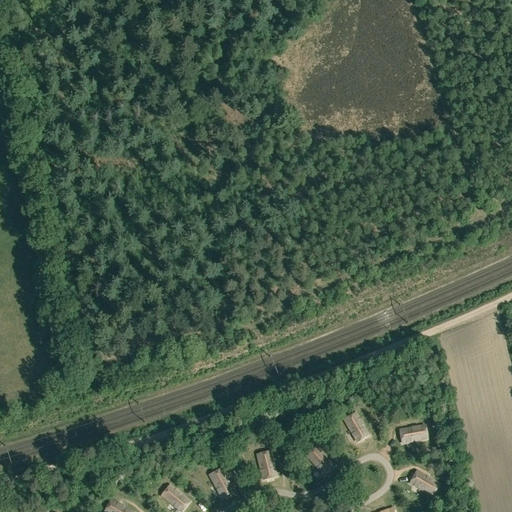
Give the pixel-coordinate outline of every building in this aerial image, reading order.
[(369,435),(356,413),(344,420),(357,442),(369,435)] [(425,426),(400,430),(402,443),(427,439),(425,426)] [(334,466),(316,447),(307,456),(324,475),(334,466)] [(276,477),(270,452),(257,455),(263,480),(276,477)] [(233,492),(221,469),(210,475),(222,498),(233,492)] [(439,484),(417,472),(410,483),(432,496),(439,484)] [(181,511),(190,502),(170,486),(161,496),(180,511),(181,511)] [(132,511),(111,500),(104,511),(132,511)]
